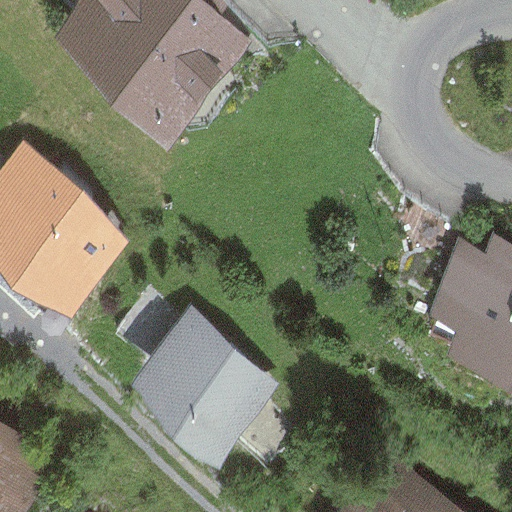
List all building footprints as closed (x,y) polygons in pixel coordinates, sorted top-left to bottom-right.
[(198,0),(81,0),(78,4),(175,100),(236,37),(198,0)] [(77,266),(111,231),(86,200),(93,194),(64,165),(56,173),(24,151),(0,175),(0,178),(18,194),(0,212),(0,215),(48,259),(58,248),(77,266)] [(470,307),(465,318),(502,334),(494,352),(511,359),(511,245),(498,240),(491,256),(464,246),(443,295),(470,307)] [(193,313),(153,357),(222,420),(261,376),(193,313)] [(0,420),(0,505),(41,450),(0,420)] [(476,511),(386,452),(347,511),(476,511)]
